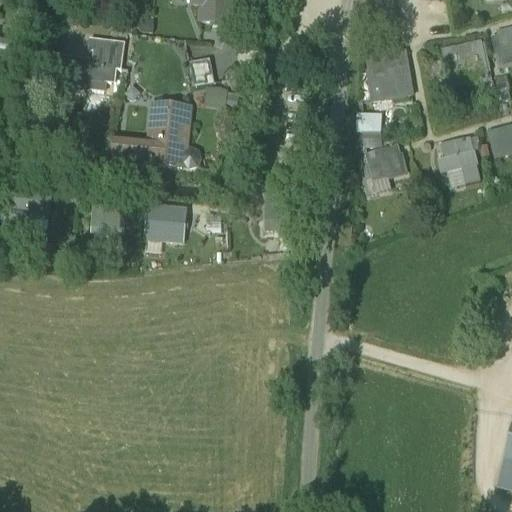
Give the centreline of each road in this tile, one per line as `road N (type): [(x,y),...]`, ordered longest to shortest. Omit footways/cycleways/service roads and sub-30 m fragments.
road 1 (unclassified): [(311,511),(343,0)]
road 2 (track): [(320,344),(504,391)]
